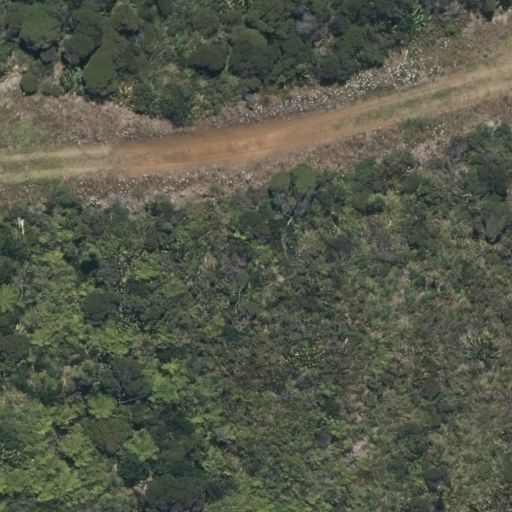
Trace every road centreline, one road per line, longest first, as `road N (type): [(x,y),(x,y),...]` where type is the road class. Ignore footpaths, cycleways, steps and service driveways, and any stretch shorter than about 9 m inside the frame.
road 1 (track): [(387,0),(357,47),(0,94)]
road 2 (track): [(357,47),(511,5)]
